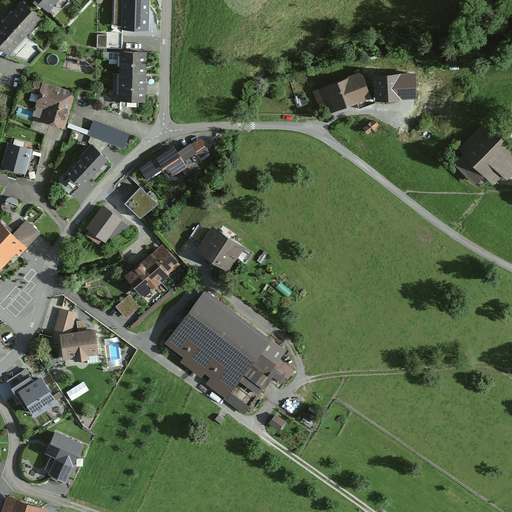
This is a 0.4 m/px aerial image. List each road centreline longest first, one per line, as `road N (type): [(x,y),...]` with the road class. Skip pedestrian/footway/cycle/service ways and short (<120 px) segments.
road 1 (unclassified): [(163,132),(308,126),(432,220),(511,267)]
road 2 (residential): [(29,334),(68,229),(163,132)]
road 3 (track): [(372,99),(488,191)]
road 4 (track): [(369,511),(248,426)]
road 5 (residential): [(0,403),(13,437),(15,485),(71,507)]
road 6 (unclassified): [(163,132),(167,0)]
